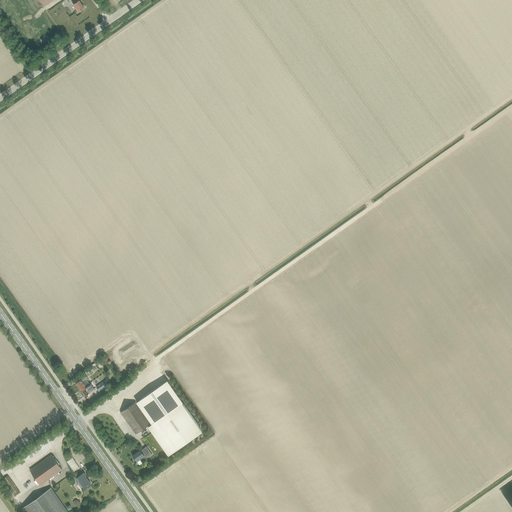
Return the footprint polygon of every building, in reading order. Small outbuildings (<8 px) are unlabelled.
[(79,12),(84,8),(79,1),(78,0),(74,0),(72,2),(79,12)] [(80,390),(89,384),(86,379),(88,378),(86,376),(76,383),(80,390)] [(152,424),(182,403),(166,380),(136,402),(152,424)] [(99,391),(106,386),(103,382),(96,387),(99,391)] [(94,389),(92,386),(90,383),(89,384),(80,390),(84,396),(94,389)] [(136,434),(150,423),(135,402),(120,412),(136,434)] [(152,424),(148,427),(168,455),(202,432),(201,431),(203,430),(184,404),(183,404),(182,403),(152,424)] [(140,450),(132,455),(136,461),(144,456),(145,459),(151,454),(147,448),(141,452),(140,450)] [(40,485),(62,469),(51,455),(30,470),(40,485)] [(74,471),(79,468),(72,458),(67,461),(74,471)] [(82,490),(91,484),(85,476),(86,476),(84,473),(77,477),(78,478),(76,479),(78,481),(77,482),(82,490)] [(15,496),(20,492),(8,475),(3,479),(15,496)] [(24,511),(68,511),(51,488),(22,508),(24,511)]
